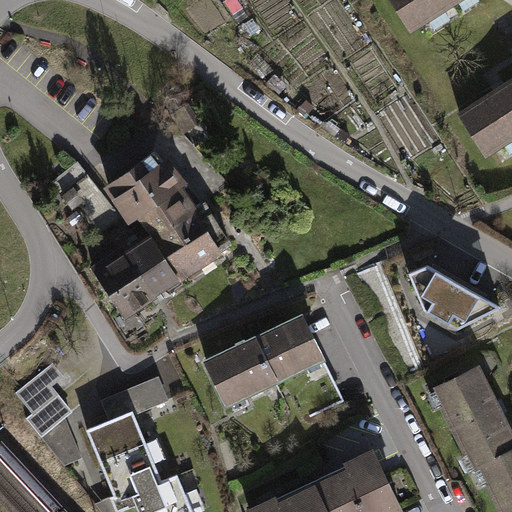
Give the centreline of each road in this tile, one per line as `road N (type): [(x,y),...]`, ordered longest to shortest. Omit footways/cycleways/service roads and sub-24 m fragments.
road 1 (residential): [(110,0),(293,129),(511,262)]
road 2 (residential): [(447,511),(321,280)]
road 3 (residential): [(52,272),(73,279),(128,363)]
